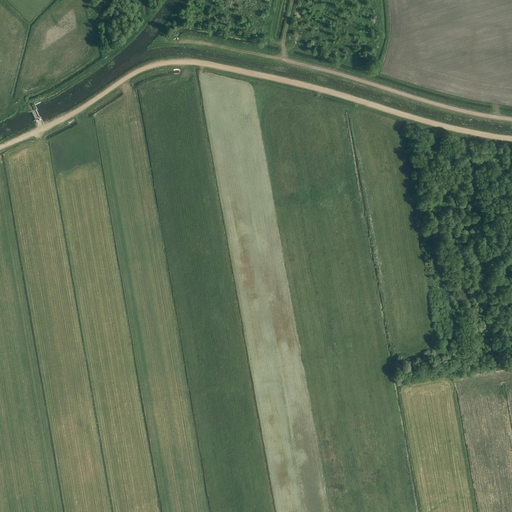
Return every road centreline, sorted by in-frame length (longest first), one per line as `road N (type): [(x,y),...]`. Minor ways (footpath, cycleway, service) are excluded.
road 1 (track): [(0,147),(135,71),(179,60),(511,139)]
road 2 (track): [(511,118),(281,58),(284,47),(271,42),(277,12)]
